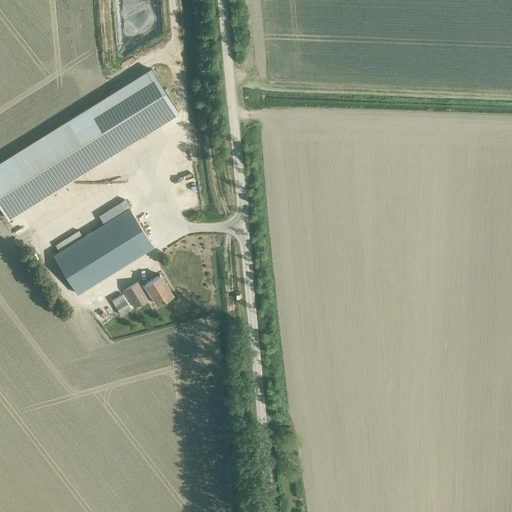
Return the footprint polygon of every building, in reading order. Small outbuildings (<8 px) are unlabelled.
[(179,112),(152,69),(0,163),(0,206),(7,218),(179,112)] [(101,218),(149,190),(138,170),(110,187),(115,195),(111,198),(114,203),(98,212),(101,218)] [(178,181),(167,187),(178,209),(189,203),(178,181)] [(82,212),(90,208),(88,203),(79,207),(82,212)] [(54,256),(77,294),(154,246),(130,208),(54,256)] [(11,217),(13,226),(22,224),(19,215),(11,217)] [(158,305),(173,296),(160,274),(145,284),(141,286),(138,281),(122,291),(133,308),(152,296),(158,305)] [(131,308),(123,294),(112,300),(121,315),(131,308)]
